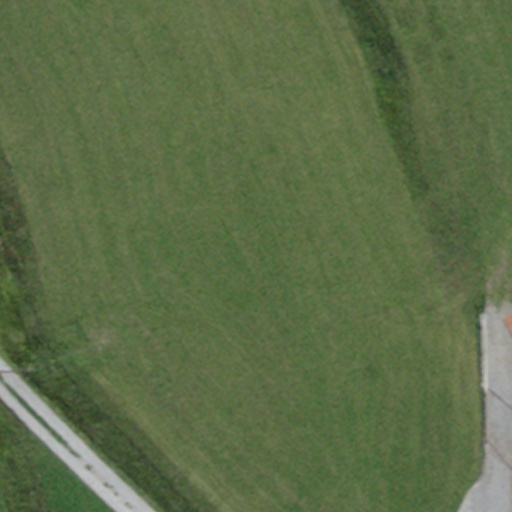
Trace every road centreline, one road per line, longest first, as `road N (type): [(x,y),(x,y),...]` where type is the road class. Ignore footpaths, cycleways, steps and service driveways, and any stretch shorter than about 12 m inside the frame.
road 1 (track): [(144,511),(0,374)]
road 2 (track): [(497,511),(504,377)]
